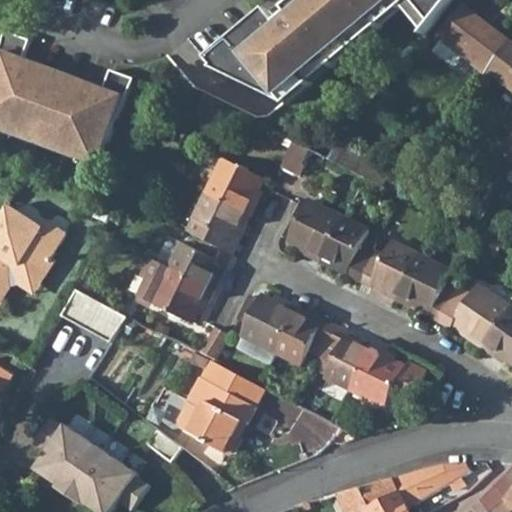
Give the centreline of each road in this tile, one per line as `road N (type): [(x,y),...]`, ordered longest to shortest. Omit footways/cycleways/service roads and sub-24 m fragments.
road 1 (residential): [(509,421),(490,384),(408,335),(252,262)]
road 2 (residential): [(507,437),(427,441),(249,511)]
road 3 (unknown): [(235,0),(171,35),(145,38),(61,18)]
